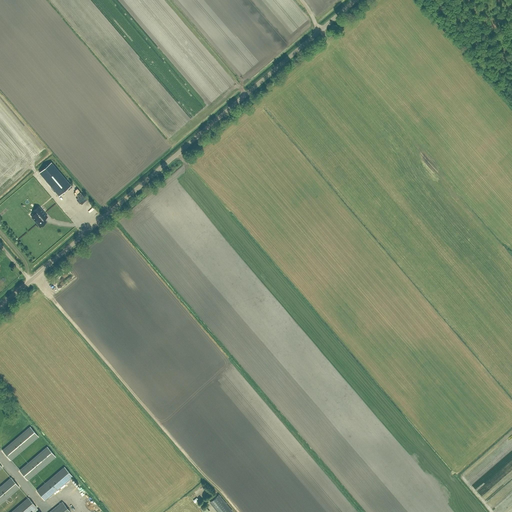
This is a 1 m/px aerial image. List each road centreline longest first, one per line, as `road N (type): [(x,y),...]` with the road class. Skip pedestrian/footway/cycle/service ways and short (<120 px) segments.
road 1 (unclassified): [(0,306),(354,0)]
road 2 (track): [(33,277),(239,511)]
road 3 (track): [(246,93),(164,0)]
